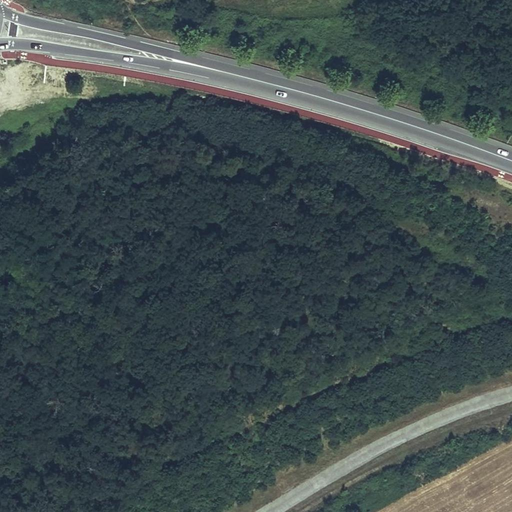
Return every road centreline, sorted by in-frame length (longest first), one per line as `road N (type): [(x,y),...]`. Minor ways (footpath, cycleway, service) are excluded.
road 1 (secondary): [(228,72),(511,163)]
road 2 (secondary): [(228,72),(0,7)]
road 3 (secondary): [(0,43),(228,72)]
